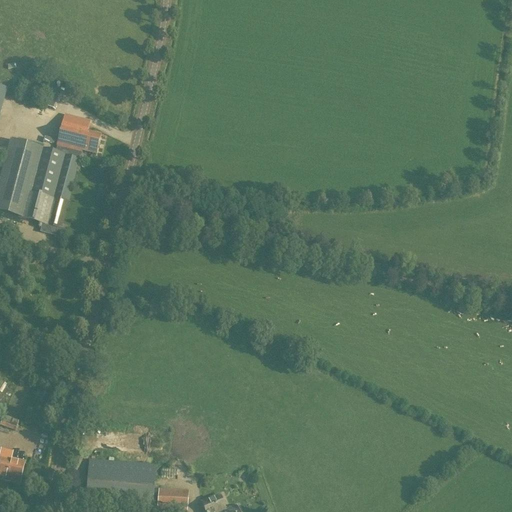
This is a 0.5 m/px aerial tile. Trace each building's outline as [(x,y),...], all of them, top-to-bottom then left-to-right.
[(5,64),(0,84),(8,86),(13,66),(5,64)] [(101,136),(87,132),(89,125),(64,119),(62,126),(57,147),(55,153),(62,155),(64,149),(70,150),(68,157),(79,160),(81,160),(82,152),(96,156),(101,136)] [(25,193),(26,193),(38,149),(15,142),(0,197),(0,213),(19,218),(18,219),(19,219),(25,193)] [(55,153),(38,149),(26,193),(25,193),(19,219),(42,226),(40,233),(63,239),(65,231),(60,230),(79,160),(68,157),(62,155),(55,153)] [(17,431),(20,421),(6,416),(2,426),(17,431)] [(0,480),(20,485),(25,462),(10,459),(12,454),(0,451),(0,480)] [(187,511),(189,492),(158,490),(158,493),(153,493),(156,466),(89,461),(85,506),(152,511),(153,507),(157,507),(156,511),(187,511)] [(204,511),(238,511),(237,507),(226,511),(220,497),(201,503),(204,511)]
